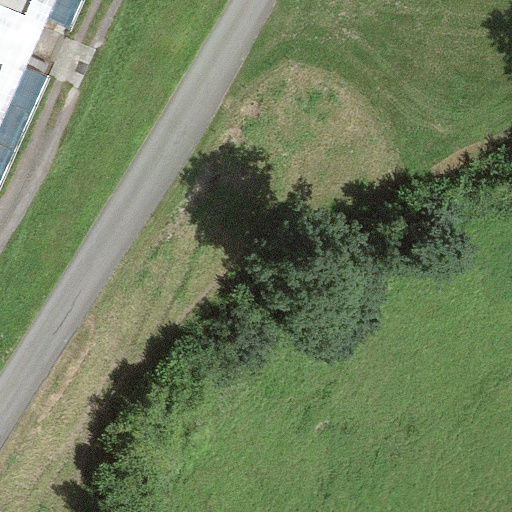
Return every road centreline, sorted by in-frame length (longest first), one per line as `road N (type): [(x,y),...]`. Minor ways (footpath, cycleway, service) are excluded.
road 1 (unclassified): [(0,407),(253,0)]
road 2 (track): [(100,0),(0,209)]
